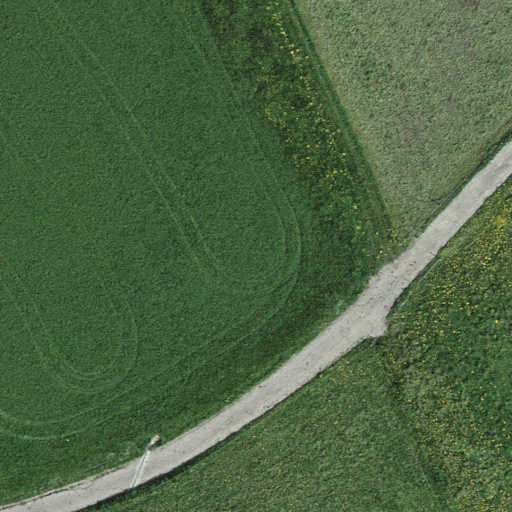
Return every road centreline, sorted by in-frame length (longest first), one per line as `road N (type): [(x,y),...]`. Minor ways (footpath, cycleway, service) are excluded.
road 1 (track): [(70,511),(153,482),(284,398),(378,318),(511,178)]
road 2 (track): [(466,511),(450,419),(378,318),(385,220),(279,0)]
